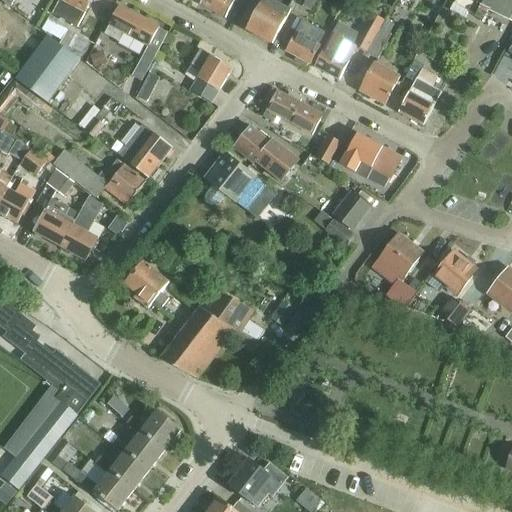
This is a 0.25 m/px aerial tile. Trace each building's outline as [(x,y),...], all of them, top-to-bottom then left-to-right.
[(0,0),(10,8),(14,0),(0,0)] [(52,15),(77,28),(78,28),(92,0),(60,0),(58,5),(52,15)] [(203,0),(200,6),(225,19),(235,0),(203,0)] [(246,31),(272,45),(290,11),(269,0),(262,0),(260,5),(255,14),(252,12),(246,23),(249,25),(246,31)] [(296,0),(295,3),(311,11),(316,0),(296,0)] [(511,0),(493,0),(488,11),(511,22),(511,0)] [(120,8),(105,35),(120,42),(118,45),(140,57),(145,46),(149,48),(145,54),(154,59),(168,34),(159,30),(160,29),(120,8)] [(380,27),(384,21),(372,14),(368,21),(354,47),(332,35),(314,68),(339,82),(356,50),(358,48),(378,60),(392,35),(379,29),(380,27)] [(297,59),(296,62),(307,67),(308,64),(311,66),(327,35),(303,23),(297,34),(292,31),(286,41),(291,44),(286,53),(297,59)] [(0,47),(10,33),(0,25),(0,47)] [(67,31),(60,45),(84,57),(90,43),(67,31)] [(16,80),(48,104),(80,61),(48,37),(16,80)] [(190,91),(211,104),(232,69),(201,50),(192,65),(202,72),(192,89),(190,91)] [(101,52),(90,56),(94,68),(106,63),(101,52)] [(166,85),(167,66),(150,65),(149,84),(166,85)] [(360,93),(385,105),(399,78),(374,65),(360,93)] [(399,113),(423,126),(441,93),(432,87),(437,79),(422,70),(399,113)] [(31,110),(38,115),(40,112),(46,118),(52,110),(38,99),(37,99),(14,81),(0,99),(0,114),(4,118),(19,98),(32,108),(31,110)] [(143,85),(137,97),(146,102),(152,90),(143,85)] [(272,103),(263,118),(274,123),(277,117),(312,136),(320,121),(300,110),(302,106),(299,105),(301,101),(290,95),(288,99),(273,91),(267,101),(272,103)] [(93,107),(77,126),(84,131),(95,118),(99,112),(93,107)] [(187,139),(195,128),(175,115),(168,125),(187,139)] [(95,118),(84,131),(93,138),(103,125),(95,118)] [(337,154),(348,131),(332,124),(322,147),(337,154)] [(10,125),(6,131),(14,136),(18,129),(10,125)] [(126,148),(119,156),(131,166),(148,179),(171,148),(142,126),(126,148)] [(23,127),(17,135),(25,141),(31,133),(23,127)] [(250,127),(234,148),(254,165),(257,162),(285,183),(302,162),(277,143),(274,146),(269,142),(269,138),(262,132),(258,133),(250,127)] [(0,148),(10,154),(18,141),(0,130),(0,148)] [(357,136),(341,166),(354,173),(366,179),(370,172),(372,168),(390,178),(395,169),(400,159),(367,142),(357,136)] [(39,140),(31,151),(39,157),(47,146),(39,140)] [(18,141),(10,154),(23,162),(30,150),(18,141)] [(23,162),(21,165),(37,177),(47,163),(39,157),(31,151),(30,150),(23,162)] [(47,151),(43,156),(54,164),(58,160),(47,151)] [(54,164),(96,197),(106,185),(113,191),(112,193),(122,201),(124,199),(129,203),(145,183),(117,161),(107,173),(108,174),(102,181),(64,151),(58,160),(54,164)] [(205,199),(206,204),(210,207),(215,207),(219,205),(226,195),(245,210),(264,185),(227,156),(207,181),(214,186),(207,195),(205,199)] [(0,200),(7,189),(7,188),(12,178),(0,172),(2,169),(0,168),(0,200)] [(46,185),(64,198),(75,183),(57,170),(46,185)] [(7,189),(0,200),(0,214),(17,224),(22,216),(24,217),(30,206),(28,205),(35,192),(28,188),(29,183),(23,180),(21,184),(21,185),(17,193),(7,189)] [(334,216),(352,230),(370,208),(352,194),(334,216)] [(65,241),(61,249),(85,261),(98,238),(99,239),(104,229),(94,223),(103,205),(90,198),(76,223),(74,225),(74,226),(65,241)] [(43,239),(61,249),(65,241),(74,226),(64,221),(69,209),(52,200),(34,234),(35,235),(36,237),(40,240),(43,239)] [(333,221),(324,233),(345,249),(354,237),(333,221)] [(230,233),(221,248),(236,257),(245,243),(230,233)] [(380,260),(372,270),(394,287),(398,282),(399,283),(403,278),(422,253),(406,241),(399,235),(395,241),(380,260)] [(434,277),(457,295),(476,271),(453,252),(434,277)] [(186,275),(197,283),(212,263),(202,255),(186,275)] [(134,299),(148,309),(151,305),(158,311),(167,299),(160,293),(168,283),(143,262),(124,285),(137,295),(134,299)] [(488,295),(511,313),(511,311),(511,273),(507,270),(488,295)] [(386,297),(396,305),(398,303),(406,309),(416,295),(419,297),(432,279),(423,272),(413,286),(415,288),(412,292),(399,283),(398,282),(394,287),(386,297)] [(199,309),(190,319),(228,340),(259,357),(263,359),(271,350),(258,342),(264,332),(261,330),(245,320),(250,311),(213,290),(199,309)] [(271,319),(283,327),(304,299),(291,290),(271,319)] [(438,314),(456,328),(469,312),(451,298),(438,314)] [(0,301),(0,331),(4,335),(3,337),(25,354),(38,337),(16,320),(19,317),(0,301)] [(228,340),(190,319),(158,359),(195,380),(228,340)] [(42,348),(32,360),(64,385),(58,393),(64,398),(5,472),(20,484),(99,386),(55,351),(52,355),(42,348)] [(121,403),(114,411),(122,418),(129,410),(121,403)] [(265,421),(288,430),(294,416),(271,406),(265,421)] [(126,425),(138,433),(140,431),(165,450),(180,431),(155,411),(142,427),(131,418),(126,425)] [(110,445),(122,454),(125,449),(150,469),(165,450),(140,431),(138,433),(136,435),(127,447),(116,437),(110,445)] [(110,469),(106,474),(96,487),(83,477),(69,465),(79,452),(68,444),(53,464),(78,484),(92,495),(94,493),(117,511),(134,489),(110,469)] [(95,465),(106,474),(110,469),(134,489),(150,469),(125,449),(122,454),(112,466),(100,457),(95,465)] [(229,486),(250,503),(263,487),(284,503),(296,488),(275,471),(270,478),(249,461),(229,486)] [(6,482),(0,489),(0,497),(7,503),(17,491),(6,482)] [(34,485),(25,496),(34,503),(42,509),(43,509),(51,498),(34,485)] [(62,494),(53,506),(60,511),(93,511),(73,496),(70,500),(62,494)] [(236,511),(219,499),(208,511),(236,511)]
